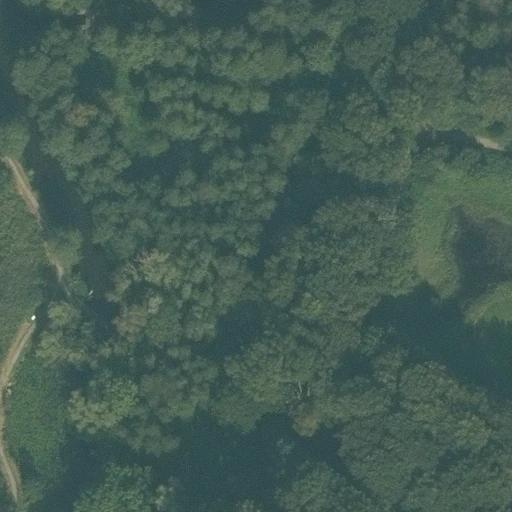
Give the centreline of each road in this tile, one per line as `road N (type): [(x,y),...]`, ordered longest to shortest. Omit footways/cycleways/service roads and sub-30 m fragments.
road 1 (track): [(328,511),(330,413),(394,256),(402,165),(420,132),(511,148)]
road 2 (track): [(420,132),(423,0)]
